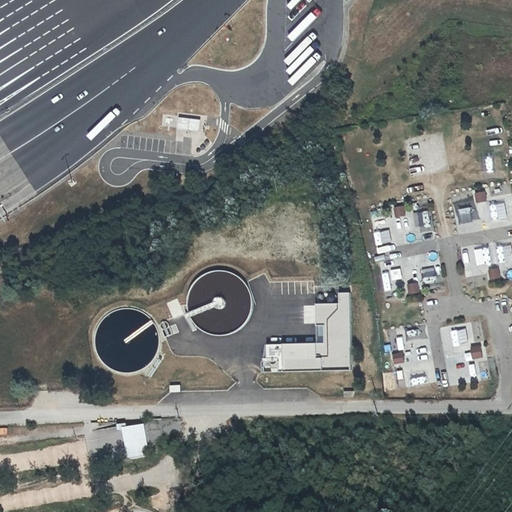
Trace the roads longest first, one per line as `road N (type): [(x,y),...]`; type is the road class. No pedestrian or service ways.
road 1 (unclassified): [(511,407),(0,415)]
road 2 (motorway): [(90,99),(211,0)]
